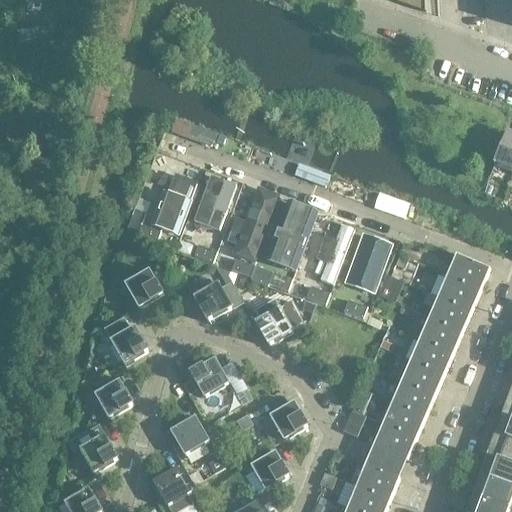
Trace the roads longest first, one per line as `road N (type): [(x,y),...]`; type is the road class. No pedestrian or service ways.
road 1 (residential): [(118,511),(182,339),(199,335),(310,376),(332,407),(334,439)]
road 2 (residential): [(511,268),(174,144)]
road 3 (residential): [(443,484),(511,304)]
road 4 (residential): [(511,66),(365,11)]
